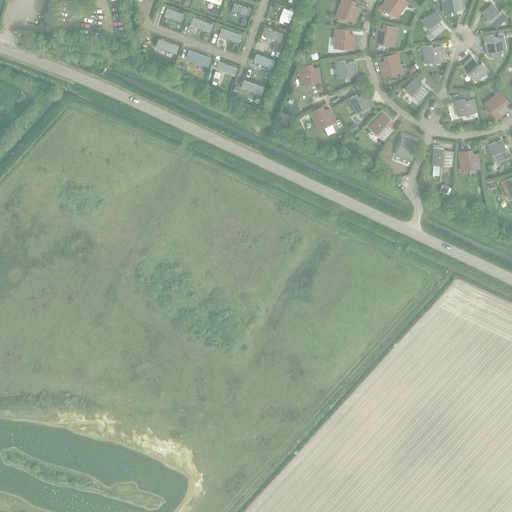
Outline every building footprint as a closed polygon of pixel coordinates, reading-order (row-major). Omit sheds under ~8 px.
[(341,0),(336,14),(353,21),(358,7),(347,3),(348,0),(341,0)] [(404,0),(400,0),(399,1),(397,0),(385,0),(381,6),(396,17),(406,2),(404,0)] [(461,0),(441,0),(443,11),(463,9),(461,0)] [(501,9),(499,11),(492,4),(481,13),(495,28),(507,16),(501,9)] [(426,36),(429,40),(445,28),(438,19),(441,17),(435,10),(422,20),(431,32),(426,36)] [(374,41),(392,45),(396,27),(390,26),(389,30),(377,28),(374,41)] [(334,47),(352,48),(353,34),(341,33),(341,29),(335,29),(334,47)] [(502,35),(492,37),(491,35),(482,36),(486,53),(505,49),(502,35)] [(442,46),(431,48),(430,45),(421,46),(424,63),(444,60),(442,46)] [(379,62),(382,75),(400,71),(396,54),(390,55),(391,59),(379,62)] [(481,63),(479,65),(472,57),(462,66),(475,81),(488,70),(481,63)] [(354,61),(344,63),(343,60),(334,61),(337,78),(357,75),(354,61)] [(317,67),(305,69),(305,65),(299,66),(301,84),(319,81),(317,67)] [(421,82),(420,81),(424,76),(420,72),(415,77),(414,76),(403,89),(418,102),(428,91),(419,84),(421,82)] [(458,116),(477,111),(473,98),(476,97),(474,89),(468,91),(469,99),(463,100),(462,97),(453,100),(458,116)] [(356,113),(373,104),(367,92),(357,97),(356,94),(348,99),(356,113)] [(485,103),(496,117),(507,109),(502,102),(505,100),(500,92),(485,103)] [(318,129),(334,121),(328,108),(317,113),(316,110),(310,112),(318,129)] [(370,127),(383,139),(393,129),(386,123),(390,119),(382,113),(370,127)] [(395,154),(411,160),(414,151),(411,150),(415,140),(402,135),(395,154)] [(508,148),(505,150),(501,140),(488,145),(496,163),(511,157),(508,148)] [(432,164),(451,166),(452,152),(442,151),(442,148),(433,147),(432,164)] [(477,154),(465,155),(465,151),(459,152),(461,170),(479,168),(477,154)] [(509,198),(511,196),(511,180),(509,182),(507,179),(501,181),(509,198)]
